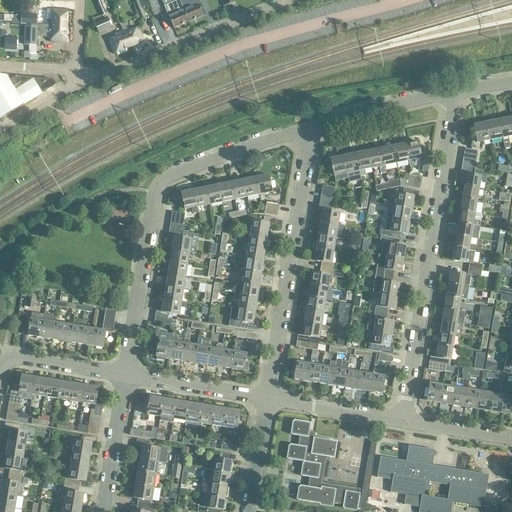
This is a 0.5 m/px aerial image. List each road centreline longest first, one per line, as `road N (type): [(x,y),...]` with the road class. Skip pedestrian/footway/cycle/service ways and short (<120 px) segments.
road 1 (residential): [(124,373),(159,183),(310,127)]
road 2 (residential): [(403,421),(454,91)]
road 3 (residential): [(267,400),(310,127)]
road 4 (residential): [(81,83),(291,0)]
road 5 (residential): [(310,127),(454,91)]
road 6 (residential): [(267,400),(124,373)]
road 7 (residential): [(102,511),(124,373)]
road 8 (residential): [(403,421),(267,400)]
road 9 (residential): [(0,367),(16,356),(124,373)]
